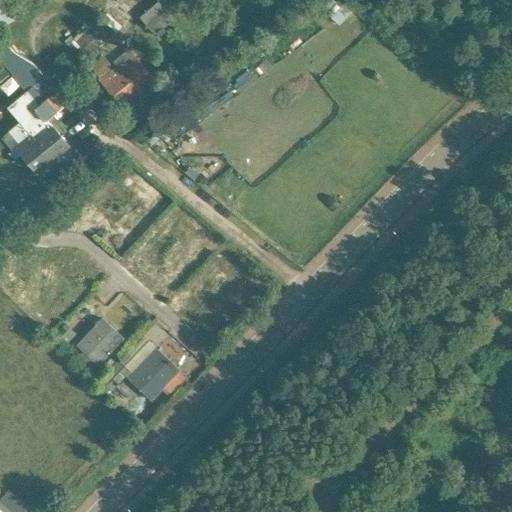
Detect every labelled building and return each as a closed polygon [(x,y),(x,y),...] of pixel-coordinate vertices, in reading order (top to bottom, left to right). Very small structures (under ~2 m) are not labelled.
[(100,79),(108,89),(121,105),(153,79),(129,50),(113,63),(116,66),(100,79)] [(20,122),(2,137),(12,150),(9,153),(14,159),(21,154),(37,173),(69,146),(53,127),(53,128),(46,120),(49,117),(40,106),(27,91),(8,107),(20,122)] [(58,91),(40,106),(49,117),(67,102),(58,91)] [(98,365),(98,366),(124,339),(102,317),(75,345),(82,351),(75,358),(91,372),(98,365)] [(125,378),(151,402),(164,388),(171,396),(188,378),(154,347),(125,378)] [(0,511),(12,511),(0,500),(0,511)]
